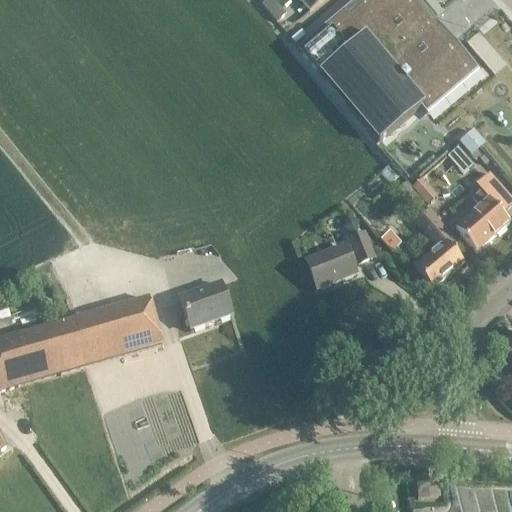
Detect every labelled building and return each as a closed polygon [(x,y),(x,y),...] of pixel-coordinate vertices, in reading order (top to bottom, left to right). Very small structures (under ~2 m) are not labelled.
[(268,0),(260,7),(268,16),(277,8),(269,0),(268,0)] [(344,14),(301,51),(327,81),(349,107),(379,142),(423,104),(427,109),(472,71),(444,39),(442,40),(407,0),(371,0),(349,19),(344,14)] [(284,17),(277,8),(268,16),(275,24),(284,17)] [(483,147),(472,134),(458,145),(469,159),(483,147)] [(471,217),(491,241),(509,226),(501,217),(499,216),(511,203),(511,202),(487,174),(473,186),(478,192),(469,199),(478,210),(471,217)] [(397,191),(411,208),(418,202),(404,186),(397,191)] [(412,224),(420,233),(435,251),(413,271),(431,292),(461,266),(447,248),(453,243),(427,212),(412,224)] [(491,241),(471,217),(453,232),(474,256),(491,241)] [(359,263),(372,258),(363,238),(351,243),(359,263)] [(316,292),(354,276),(343,249),(305,265),(316,292)] [(189,333),(231,319),(219,287),(178,301),(189,333)] [(148,301),(72,323),(85,370),(161,348),(148,301)] [(85,370),(72,323),(0,343),(0,395),(5,411),(24,406),(19,389),(85,370)] [(511,342),(511,341),(501,350),(511,362),(511,342)] [(419,502),(437,500),(436,488),(418,490),(419,502)]
